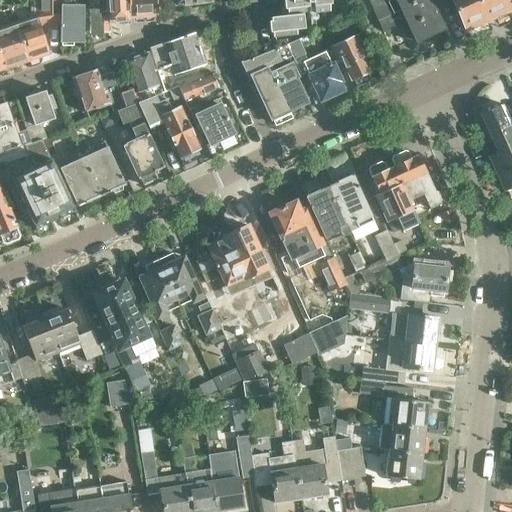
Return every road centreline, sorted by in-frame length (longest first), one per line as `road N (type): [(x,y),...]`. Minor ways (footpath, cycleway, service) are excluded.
road 1 (residential): [(0,275),(274,152)]
road 2 (residential): [(466,511),(492,267)]
road 3 (residential): [(0,84),(220,11)]
road 4 (residential): [(492,267),(485,207),(422,83)]
road 5 (unknown): [(239,169),(277,291),(268,350)]
road 6 (residential): [(274,152),(422,83)]
road 7 (residential): [(274,152),(225,49),(220,11)]
